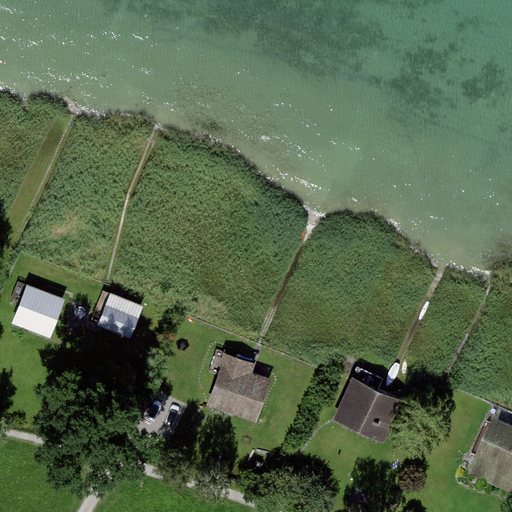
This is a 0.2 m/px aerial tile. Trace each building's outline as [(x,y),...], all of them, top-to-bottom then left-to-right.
[(72,299),(31,283),(16,323),(57,339),(72,299)] [(149,307),(112,293),(101,323),(137,337),(149,307)] [(278,376),(227,360),(213,406),(263,422),(278,376)] [(408,397),(355,374),(337,417),(390,440),(408,397)] [(511,429),(494,422),(472,475),(511,491),(511,429)]
